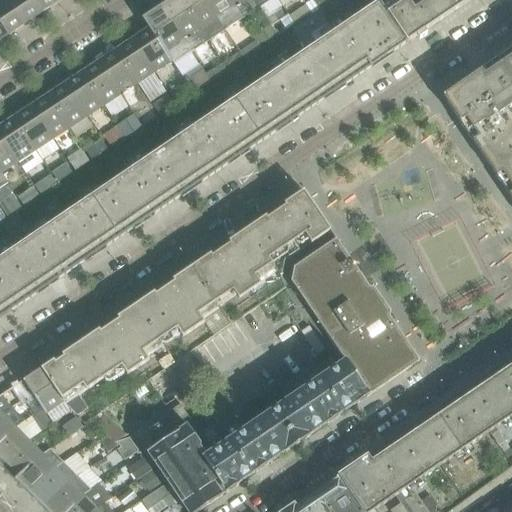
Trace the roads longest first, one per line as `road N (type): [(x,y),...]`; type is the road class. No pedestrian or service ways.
road 1 (residential): [(0,356),(511,10)]
road 2 (residential): [(246,511),(511,331)]
road 3 (residential): [(130,0),(0,85)]
